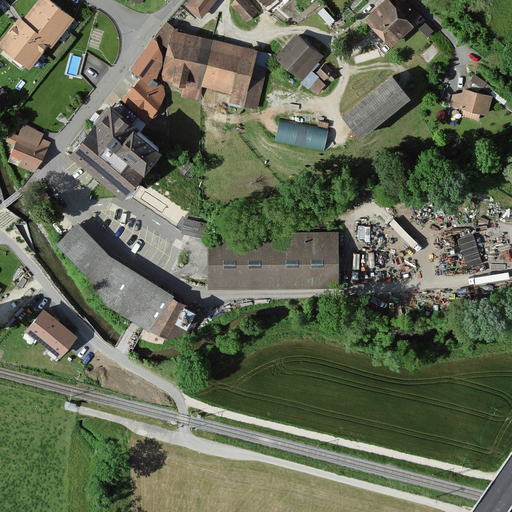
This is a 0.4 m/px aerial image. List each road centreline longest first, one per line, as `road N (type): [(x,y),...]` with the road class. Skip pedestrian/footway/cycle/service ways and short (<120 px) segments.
road 1 (track): [(488,477),(177,397)]
road 2 (residential): [(147,37),(38,174)]
